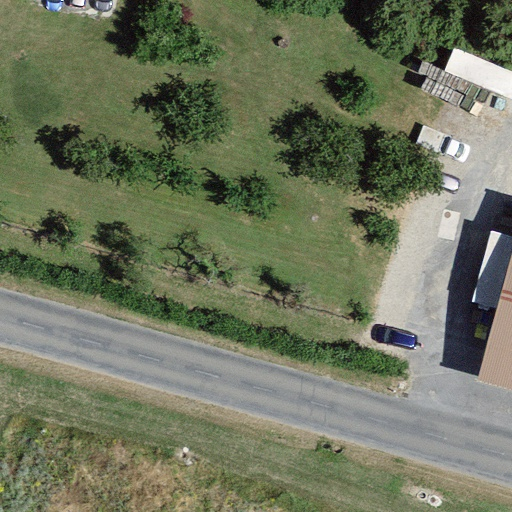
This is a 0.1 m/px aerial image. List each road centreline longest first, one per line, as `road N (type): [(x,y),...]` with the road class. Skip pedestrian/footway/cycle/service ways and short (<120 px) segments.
road 1 (tertiary): [(0,316),(511,467)]
road 2 (track): [(414,439),(511,150)]
